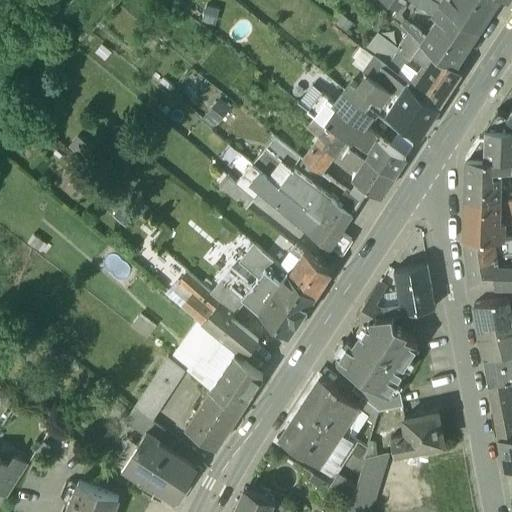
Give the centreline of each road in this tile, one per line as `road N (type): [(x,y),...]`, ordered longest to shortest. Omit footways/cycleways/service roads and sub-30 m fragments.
road 1 (secondary): [(203,511),(420,177)]
road 2 (residential): [(495,511),(452,291),(420,177)]
road 3 (secondary): [(420,177),(511,33)]
